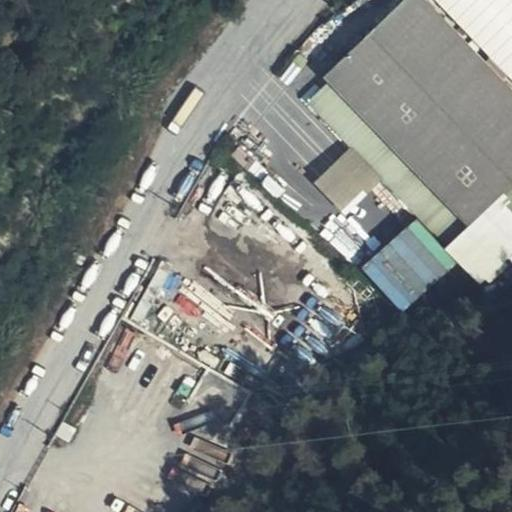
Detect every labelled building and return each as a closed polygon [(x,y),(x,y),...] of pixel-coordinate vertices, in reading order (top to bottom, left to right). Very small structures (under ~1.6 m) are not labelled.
[(511,0),(442,0),(511,74),(511,0)] [(511,244),(511,123),(393,1),(305,86),(312,93),(291,114),(427,253),(448,232),(454,238),(485,270),(511,244)] [(321,148),(301,159),(311,177),(331,165),(321,148)] [(360,252),(330,244),(322,266),(352,275),(360,252)] [(190,511),(206,482),(166,462),(139,511),(190,511)]
